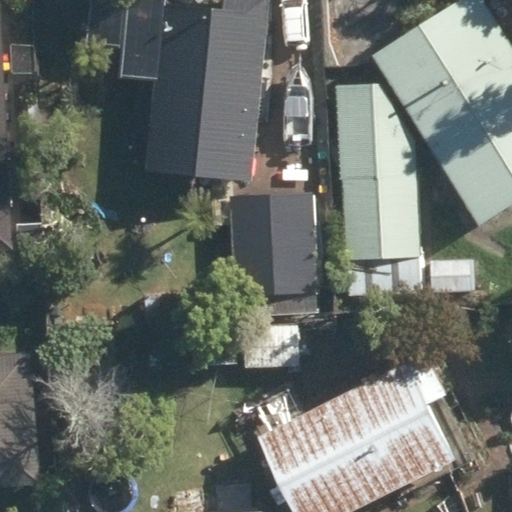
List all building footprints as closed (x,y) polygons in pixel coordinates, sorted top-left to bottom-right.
[(143,174),(253,185),(270,0),(222,0),(222,14),(160,9),(143,174)] [(469,0),(373,61),(480,229),(511,208),(511,49),(480,0),(469,0)] [(0,254),(16,254),(0,9),(0,254)] [(343,179),(349,299),(428,294),(421,175),(343,179)] [(232,201),(237,302),(321,297),(315,198),(232,201)] [(146,299),(147,325),(188,325),(186,296),(146,299)] [(207,329),(209,366),(237,364),(236,328),(207,329)] [(244,330),(244,371),(299,371),(299,329),(244,330)] [(0,492),(43,489),(32,356),(0,358),(0,492)] [(258,441),(293,511),(360,511),(455,465),(427,408),(446,399),(425,358),(258,441)]
